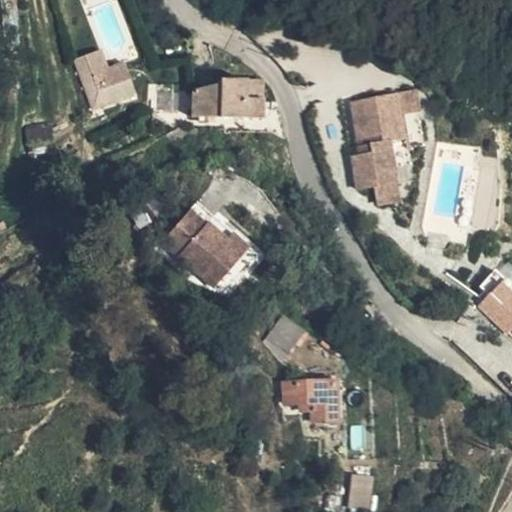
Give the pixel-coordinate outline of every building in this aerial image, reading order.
[(95,104),(127,91),(121,75),(104,81),(96,62),(81,68),(95,104)] [(215,94),(209,96),(210,105),(209,110),(208,113),(206,116),(198,124),(190,128),(258,128),(257,93),(257,90),(254,90),(215,90),(215,94)] [(210,105),(209,96),(202,98),(203,105),(203,110),(203,113),(198,117),(190,124),(190,128),(198,124),(206,116),(208,113),(209,110),(210,105)] [(203,105),(202,98),(188,102),(190,124),(198,117),(203,113),(203,110),(203,105)] [(395,110),(409,163),(422,160),(409,106),(395,110)] [(394,167),(409,163),(395,110),(349,122),(361,167),(375,163),(377,171),(394,167)] [(363,175),(377,171),(375,163),(361,167),(363,175)] [(413,180),(409,163),(394,167),(399,184),(413,180)] [(399,184),(394,167),(377,171),(363,175),(356,177),(365,208),(381,204),(403,198),(399,184)] [(406,213),(403,198),(381,204),(385,219),(406,213)] [(219,280),(241,256),(193,208),(158,247),(206,293),(219,280)] [(252,266),(241,256),(219,280),(230,290),(252,266)] [(477,306),(511,335),(511,280),(504,274),(477,306)] [(282,314),(262,340),(284,357),(304,330),(282,314)] [(307,342),(300,346),(318,360),(307,342)] [(318,360),(300,346),(284,357),(295,375),(318,360)] [(303,423),(299,404),(288,403),(288,423),(303,423)] [(341,405),(299,404),(303,423),(309,423),(309,431),(315,431),(316,442),(342,442),(341,405)] [(350,473),(348,507),(371,508),(372,474),(350,473)]
